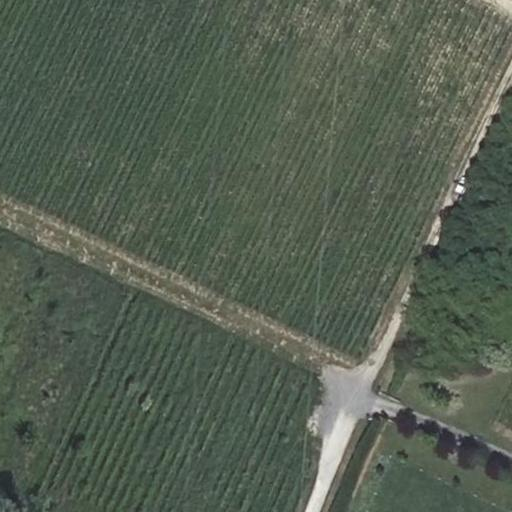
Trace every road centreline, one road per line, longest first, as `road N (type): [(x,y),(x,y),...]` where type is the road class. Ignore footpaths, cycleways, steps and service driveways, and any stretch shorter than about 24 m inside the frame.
road 1 (track): [(511,68),(312,511)]
road 2 (residential): [(361,393),(511,467)]
